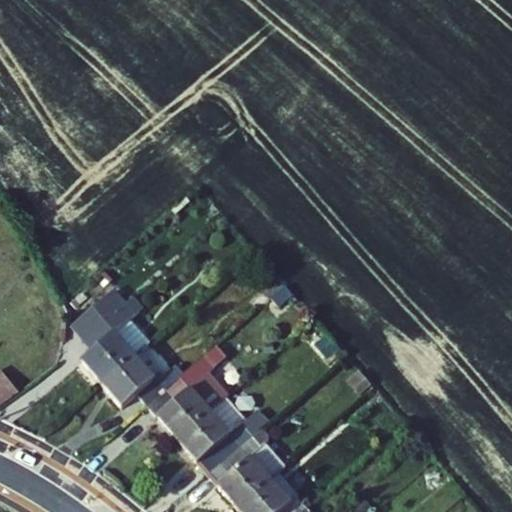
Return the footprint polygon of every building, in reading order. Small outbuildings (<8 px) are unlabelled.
[(81,319),(94,334),(132,297),(122,286),(81,319)] [(105,345),(92,357),(113,378),(149,344),(158,335),(136,313),(147,302),(137,291),(132,297),(94,334),(105,345)] [(149,344),(113,378),(133,400),(146,388),(158,401),(187,371),(194,365),(185,356),(173,369),(149,344)] [(187,371),(158,401),(187,434),(229,395),(232,391),(211,370),(198,383),(187,371)] [(0,377),(0,412),(1,413),(25,394),(8,371),(0,377)] [(229,395),(187,434),(216,468),(270,418),(278,410),(268,399),(249,416),(229,395)] [(270,418),(216,468),(247,502),(286,465),(288,463),(267,440),(275,433),(275,424),(270,418)] [(286,465),(247,502),(255,511),(304,511),(315,502),(305,491),(308,488),(286,465)] [(324,511),(315,502),(304,511),(324,511)] [(473,511),(471,503),(444,510),(444,511),(473,511)]
